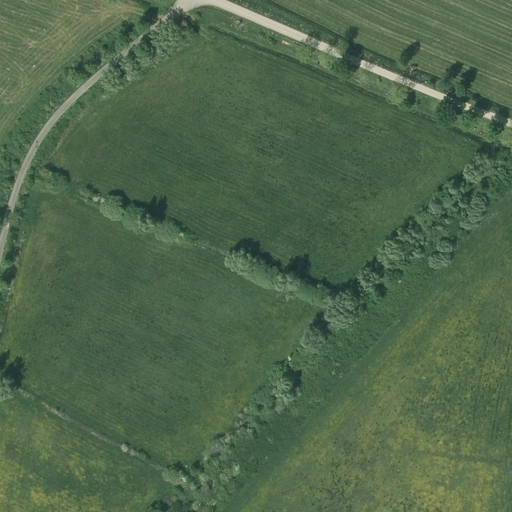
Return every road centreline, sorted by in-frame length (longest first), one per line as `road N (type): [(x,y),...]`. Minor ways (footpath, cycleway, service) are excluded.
road 1 (unclassified): [(511,124),(212,0)]
road 2 (track): [(0,242),(23,166),(60,108),(188,0)]
